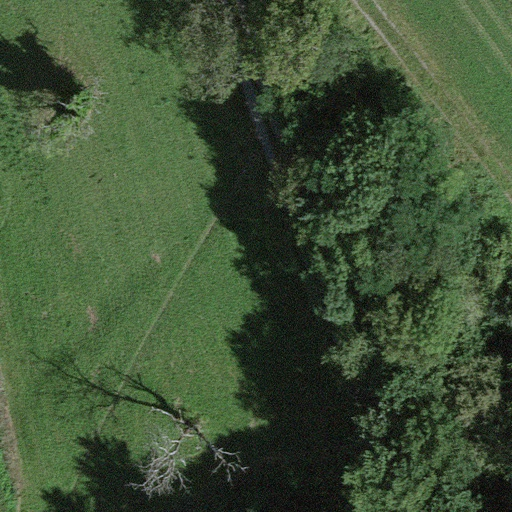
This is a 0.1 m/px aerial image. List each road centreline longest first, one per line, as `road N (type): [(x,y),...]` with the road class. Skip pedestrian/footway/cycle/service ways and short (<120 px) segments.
road 1 (track): [(245,0),(298,262),(357,364),(360,511)]
road 2 (track): [(511,151),(413,0)]
